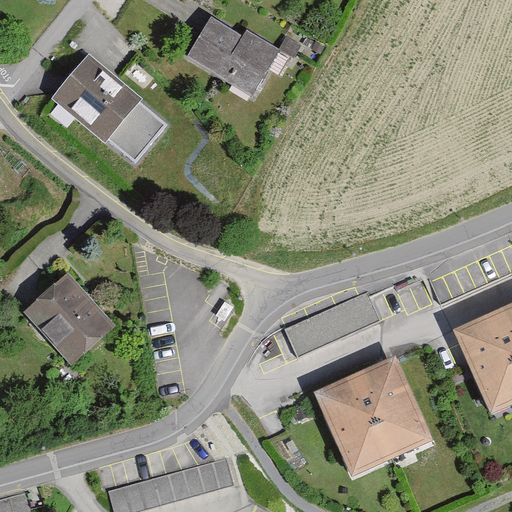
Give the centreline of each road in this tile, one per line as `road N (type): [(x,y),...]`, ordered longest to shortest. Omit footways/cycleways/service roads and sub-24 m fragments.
road 1 (residential): [(0,481),(144,443),(189,422),(224,381),(278,289)]
road 2 (residential): [(278,289),(145,232),(24,139),(0,109)]
road 3 (residential): [(511,212),(381,262),(278,289)]
road 4 (track): [(218,388),(296,498),(318,511)]
road 5 (residential): [(0,103),(85,0)]
